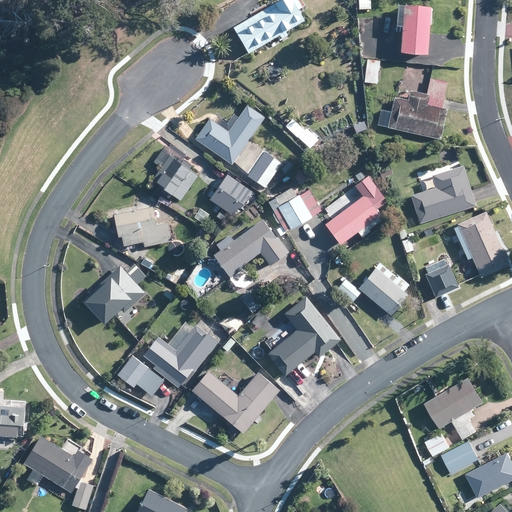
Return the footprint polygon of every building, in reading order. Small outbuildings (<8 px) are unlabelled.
[(285,37),(289,35),(290,34),(288,31),(307,20),(305,17),(307,16),(304,10),(306,8),(301,0),(283,0),(269,9),(238,28),(252,52),(264,45),(267,44),(283,34),(285,37)] [(433,37),(435,6),(402,4),(400,25),(407,26),(406,35),(406,41),(405,51),(432,53),(433,37)] [(376,43),(375,31),(363,32),(364,44),(376,43)] [(370,59),(366,81),(379,83),(382,61),(370,59)] [(444,108),(446,99),(448,88),(431,84),(429,93),(413,90),(411,100),(398,97),(396,96),(390,127),(442,138),(448,109),(448,108),(444,108)] [(285,162),(264,147),(252,139),(268,117),(250,104),(241,116),(231,131),(216,121),(212,118),(198,139),(234,163),(236,161),(252,172),(250,175),(267,188),(285,162)] [(368,130),(362,121),(353,126),(359,136),(368,130)] [(287,133),(301,147),(309,139),(294,125),(293,127),(287,133)] [(314,147),(310,142),(305,147),(310,152),(309,154),(312,157),(320,150),(315,146),(314,147)] [(200,175),(199,173),(164,150),(158,159),(165,164),(154,179),(165,186),(174,193),(176,194),(175,194),(183,200),(200,175)] [(279,183),(297,168),(292,162),(284,168),(276,179),(278,181),(279,183)] [(477,203),(473,189),(465,166),(461,167),(435,175),(438,187),(430,190),(413,195),(422,223),(478,205),(477,203)] [(302,182),(309,177),(302,169),(295,174),(302,182)] [(380,208),(385,204),(390,201),(371,175),(358,185),(366,195),(332,221),(328,224),(343,244),(360,231),(384,214),(380,208)] [(229,196),(227,198),(243,209),(255,191),(239,181),(229,196)] [(322,205),(319,201),(312,189),(300,196),(283,205),(278,197),(274,189),(266,194),(288,231),(290,230),(293,228),(294,229),(315,217),(314,215),(318,214),(324,209),(323,207),(322,205)] [(160,224),(157,210),(156,206),(153,206),(138,210),(116,214),(121,236),(125,235),(127,245),(147,241),(148,246),(176,240),(172,221),(160,224)] [(476,258),(484,277),(511,264),(511,262),(489,211),(460,224),(461,226),(457,228),(465,246),(465,247),(470,245),(476,258)] [(280,239),(275,231),(266,219),(237,240),(235,237),(230,241),(232,243),(217,254),(232,276),(233,277),(245,268),(248,266),(247,264),(263,252),(266,256),(273,265),(291,251),(282,237),(280,239)] [(408,237),(416,234),(414,229),(407,232),(408,237)] [(403,240),(408,252),(416,248),(411,237),(403,240)] [(340,256),(335,260),(339,264),(344,259),(340,256)] [(453,268),(451,264),(450,263),(427,273),(429,277),(434,288),(438,297),(441,296),(447,293),(461,287),(453,268)] [(126,311),(147,292),(123,265),(121,267),(103,283),(84,300),(93,310),(96,308),(109,322),(117,315),(124,309),(126,311)] [(410,293),(405,289),(378,267),(361,287),(364,290),(393,314),(410,293)] [(357,299),(363,290),(347,279),(339,290),(354,301),(357,299)] [(176,295),(171,291),(169,290),(166,294),(172,299),(176,295)] [(250,293),(242,298),(250,310),(258,304),(250,293)] [(322,356),(337,344),(344,338),(309,296),(287,313),(293,320),(289,323),(266,341),(273,351),(270,353),(288,375),(303,363),(317,351),(322,356)] [(183,383),(184,383),(219,338),(211,333),(210,333),(198,324),(195,327),(178,349),(161,336),(146,354),(158,364),(156,367),(168,376),(179,385),(181,387),(183,383)] [(231,345),(238,352),(242,346),(235,340),(231,345)] [(120,374),(137,386),(151,367),(135,355),(120,374)] [(241,395),(221,378),(211,370),(200,384),(195,389),(244,430),(246,432),(256,421),(259,416),(276,396),(255,379),(252,382),(241,395)] [(469,410),(487,400),(488,399),(473,374),(442,393),(439,395),(429,400),(444,425),(458,417),(463,425),(474,418),(469,410)] [(0,433),(26,435),(28,410),(0,408),(0,433)] [(452,445),(451,444),(444,430),(428,439),(436,454),(452,445)] [(77,456),(63,447),(43,435),(26,462),(36,468),(30,478),(40,485),(46,475),(73,491),(74,491),(95,459),(91,456),(80,449),(77,456)] [(481,455),(475,443),(472,438),(444,453),(454,471),(479,458),(482,456),(481,455)] [(511,479),(511,450),(511,449),(502,453),(482,464),(469,471),(480,493),(481,495),(511,479)] [(80,488),(74,504),(88,509),(96,485),(84,481),(82,488),(80,488)] [(186,511),(189,508),(152,488),(140,511),(186,511)] [(511,511),(511,509),(506,503),(504,500),(490,511),(511,511)]
